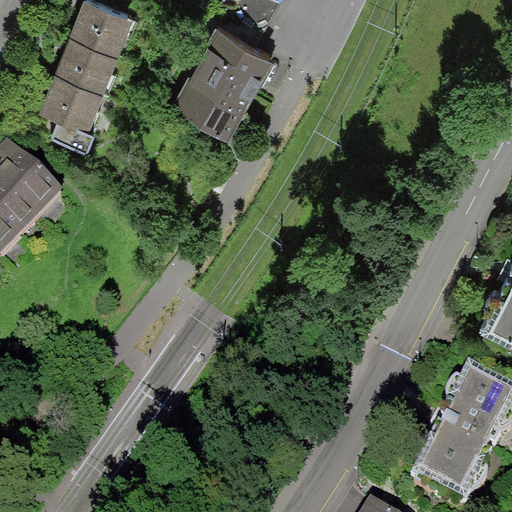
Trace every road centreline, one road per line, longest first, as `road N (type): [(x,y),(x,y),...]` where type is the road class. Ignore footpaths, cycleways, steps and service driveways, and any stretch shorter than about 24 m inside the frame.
road 1 (residential): [(511,122),(360,422),(303,511)]
road 2 (residential): [(343,0),(254,163)]
